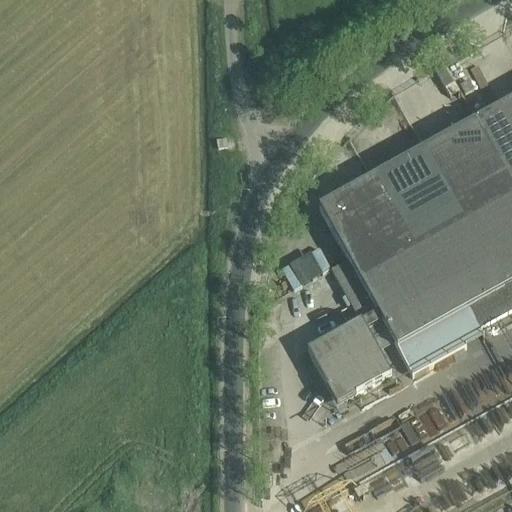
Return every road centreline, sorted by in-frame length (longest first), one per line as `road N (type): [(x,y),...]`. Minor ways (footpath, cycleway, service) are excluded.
road 1 (unclassified): [(233,511),(232,331),(255,201),(279,160)]
road 2 (unknown): [(233,502),(511,344)]
road 3 (unclassified): [(279,160),(352,81),(486,0)]
road 4 (unclassified): [(279,160),(253,130),(239,96),(229,0)]
